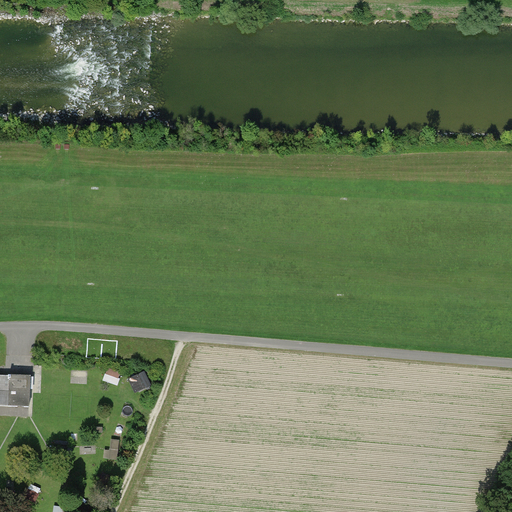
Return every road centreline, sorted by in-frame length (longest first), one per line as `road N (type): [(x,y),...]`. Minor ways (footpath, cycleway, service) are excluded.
road 1 (unclassified): [(511,364),(0,327)]
road 2 (track): [(185,337),(116,511)]
